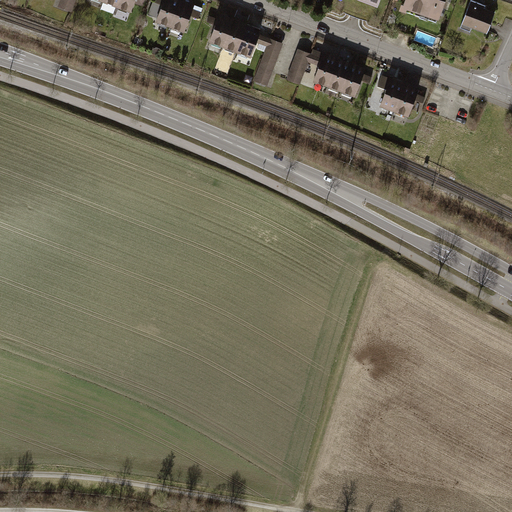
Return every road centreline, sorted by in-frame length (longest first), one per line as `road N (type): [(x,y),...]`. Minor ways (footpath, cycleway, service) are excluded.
road 1 (secondary): [(0,55),(200,129),(353,198)]
road 2 (track): [(301,511),(106,479),(0,474)]
road 3 (residential): [(252,0),(493,90)]
road 4 (track): [(296,510),(371,264)]
road 5 (secondary): [(353,198),(511,293)]
road 6 (secondary): [(511,271),(379,202),(353,198)]
